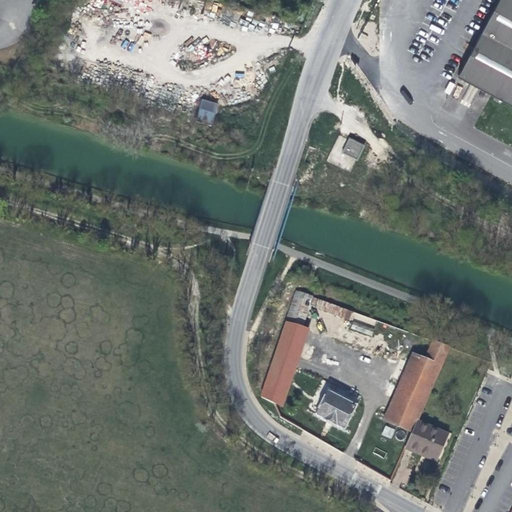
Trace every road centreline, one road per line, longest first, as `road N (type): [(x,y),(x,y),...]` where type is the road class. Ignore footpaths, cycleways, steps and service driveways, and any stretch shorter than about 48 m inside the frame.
road 1 (tertiary): [(346,0),(235,321),(227,372),(230,392),(265,432),(413,511)]
road 2 (track): [(511,230),(363,132)]
